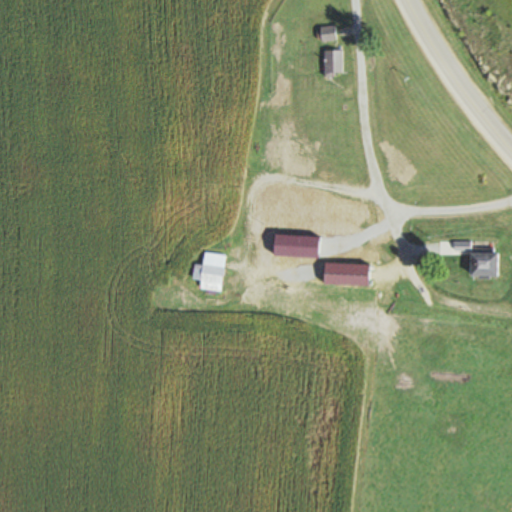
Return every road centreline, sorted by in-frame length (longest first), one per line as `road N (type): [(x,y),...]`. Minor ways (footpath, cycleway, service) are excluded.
road 1 (residential): [(511,195),(408,209),(387,207),(373,194),(351,0)]
road 2 (secondary): [(511,153),(423,33),(409,0)]
